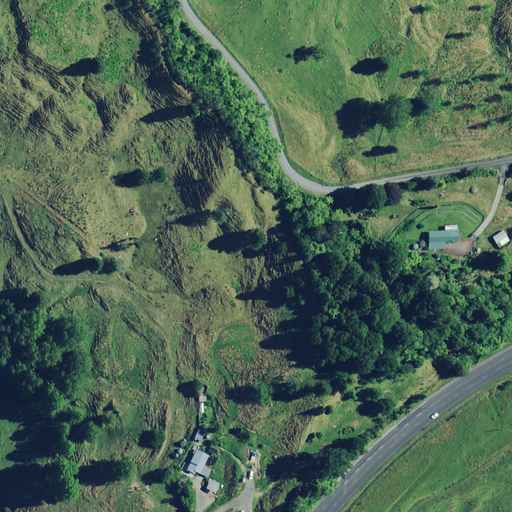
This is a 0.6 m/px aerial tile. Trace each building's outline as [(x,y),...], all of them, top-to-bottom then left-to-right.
[(457,242),(456,226),(444,226),(444,231),(428,232),(428,250),(444,249),(444,243),(457,242)] [(510,241),(503,231),(492,238),(499,248),(510,241)] [(424,240),(411,246),(414,252),(426,246),(424,240)] [(205,433),(198,429),(194,438),(200,441),(205,433)] [(225,448),(230,444),(226,439),(218,445),(221,448),(224,446),(225,448)] [(208,456),(193,449),(192,453),(193,454),(186,470),(194,474),(195,472),(207,477),(211,470),(203,466),(208,456)]
